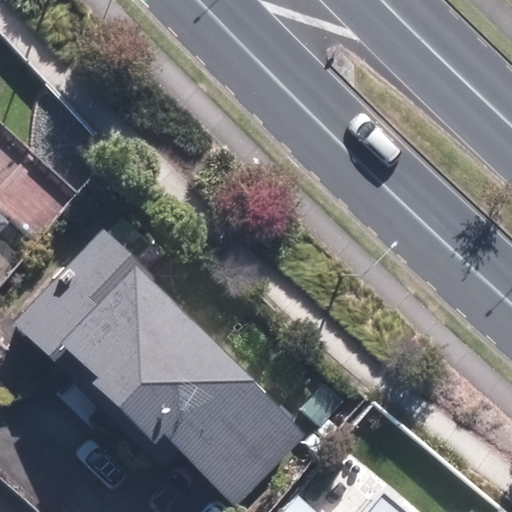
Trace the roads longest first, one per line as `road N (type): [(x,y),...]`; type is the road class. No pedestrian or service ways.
road 1 (primary): [(511,291),(205,0)]
road 2 (primary): [(380,0),(511,122)]
